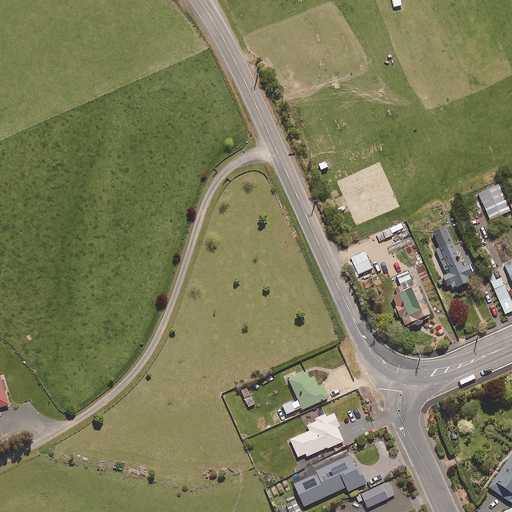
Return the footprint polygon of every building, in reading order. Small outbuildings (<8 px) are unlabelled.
[(509,210),(497,183),(477,192),(490,219),(509,210)] [(379,241),(393,234),(392,233),(404,227),(401,222),(376,234),(379,241)] [(444,225),(433,230),(439,245),(435,247),(446,273),(443,274),(447,285),(450,284),(451,287),(455,285),(456,288),(470,282),(467,276),(473,274),(469,264),(463,267),(444,225)] [(372,267),(364,251),(350,257),(358,273),(372,267)] [(422,316),(430,313),(417,284),(414,286),(407,270),(396,275),(400,284),(394,287),(396,292),(391,294),(404,323),(406,322),(406,323),(412,320),(414,325),(424,320),(422,316)] [(511,309),(511,302),(500,276),(491,281),(505,313),(511,309)] [(309,377),(306,370),(288,378),(297,399),(283,405),(290,423),(299,420),(295,411),(328,397),(323,384),(318,386),(314,375),(309,377)] [(254,403),(246,387),(240,389),(248,406),(254,403)] [(290,438),(297,457),(305,454),(305,455),(343,441),(337,425),(339,425),(334,412),(320,417),(320,419),(307,424),(309,430),(290,438)] [(364,483),(348,450),(327,460),(326,457),(304,468),(306,471),(291,478),(304,505),(346,486),(348,490),(364,483)] [(511,451),(488,486),(511,502),(511,451)] [(358,502),(363,499),(367,507),(394,494),(387,481),(356,496),(358,502)] [(301,511),(295,497),(285,501),(289,511),(301,511)]
